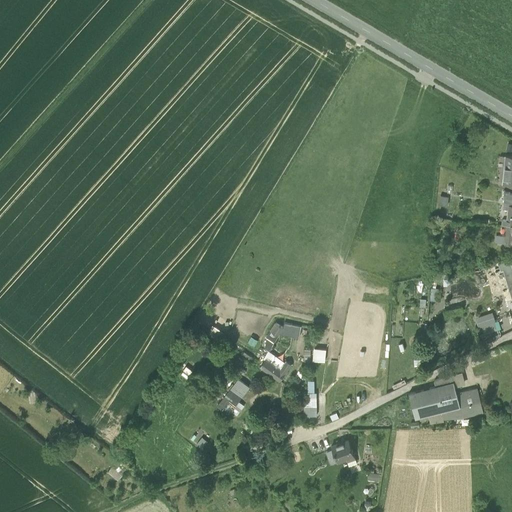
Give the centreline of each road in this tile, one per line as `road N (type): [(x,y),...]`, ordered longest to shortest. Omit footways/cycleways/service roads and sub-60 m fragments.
road 1 (residential): [(295,441),(511,337)]
road 2 (track): [(0,164),(147,0)]
road 3 (track): [(103,511),(295,441)]
road 4 (tertiary): [(486,99),(314,0)]
